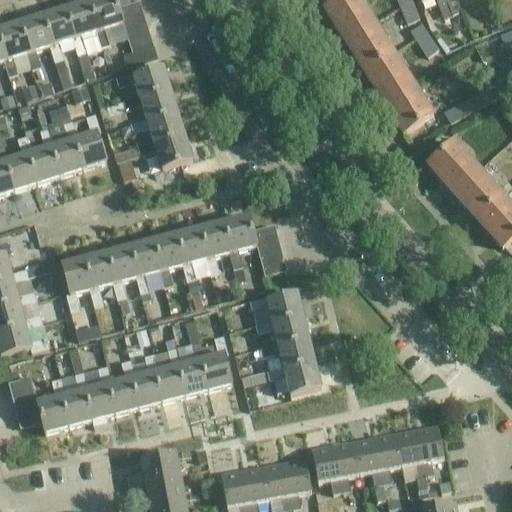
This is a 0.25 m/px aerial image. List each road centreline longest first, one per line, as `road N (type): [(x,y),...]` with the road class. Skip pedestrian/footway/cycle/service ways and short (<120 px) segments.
road 1 (residential): [(511,370),(460,389),(309,218),(170,0)]
road 2 (residential): [(236,8),(344,180),(511,370)]
